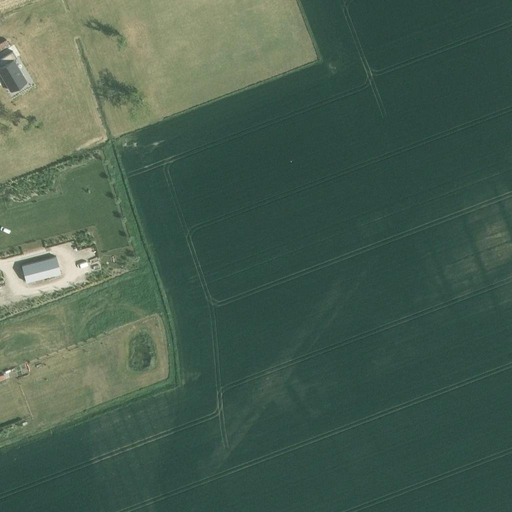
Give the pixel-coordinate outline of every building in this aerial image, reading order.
[(9,16),(12,28),(18,27),(15,15),(9,16)] [(12,51),(0,58),(0,65),(1,66),(0,66),(0,72),(11,91),(26,82),(13,60),(16,58),(12,51)] [(20,185),(0,191),(0,216),(1,219),(34,209),(31,199),(51,193),(46,178),(20,186),(20,185)] [(54,208),(74,200),(73,195),(52,203),(54,208)] [(110,202),(108,236),(123,237),(124,220),(119,219),(120,203),(110,202)] [(56,242),(65,272),(89,265),(84,251),(81,253),(75,236),(56,242)] [(56,257),(21,266),(26,282),(60,273),(56,257)]
